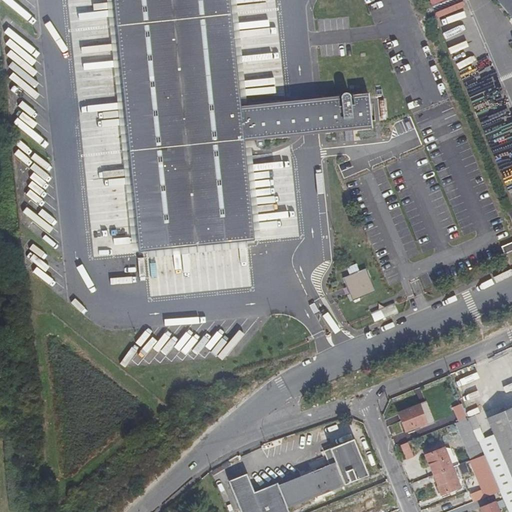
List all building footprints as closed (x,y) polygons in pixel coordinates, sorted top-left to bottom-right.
[(242,142),(288,137),(285,106),(240,110),(227,0),(111,0),(138,255),(253,243),(242,142)] [(427,0),(436,19),(464,6),(461,0),(427,0)] [(511,0),(506,0),(500,5),(492,12),(511,37),(511,59),(511,60),(511,61),(511,0)] [(437,21),(444,40),(474,29),(467,9),(437,21)] [(367,98),(320,102),(323,134),(369,129),(367,98)] [(323,134),(320,102),(304,104),(285,106),(288,137),(308,135),(323,134)] [(506,190),(511,188),(511,170),(501,174),(506,190)] [(511,245),(500,250),(503,258),(511,254),(511,245)] [(365,270),(342,280),(352,304),(376,293),(365,270)] [(393,304),(370,312),(373,321),(396,312),(393,304)] [(170,346),(158,338),(156,342),(148,337),(137,354),(156,366),(170,346)] [(425,401),(418,404),(425,423),(418,426),(419,428),(434,422),(425,401)] [(459,421),(467,418),(461,403),(453,406),(459,421)] [(405,431),(418,426),(425,423),(418,404),(398,412),(405,431)] [(493,434),(511,480),(511,404),(511,405),(511,407),(486,417),(493,434)] [(459,421),(457,422),(467,447),(474,444),(478,456),(483,455),(467,418),(459,421)] [(239,511),(286,511),(285,508),(366,477),(353,442),(324,452),(329,466),(276,486),(275,485),(252,493),(244,475),(227,481),(239,511)] [(404,460),(413,457),(407,442),(398,446),(404,460)] [(425,455),(432,475),(451,467),(458,465),(451,449),(445,451),(443,448),(425,455)] [(451,467),(432,475),(441,494),(459,487),(451,467)] [(476,509),(476,511),(497,511),(493,502),(476,509)]
